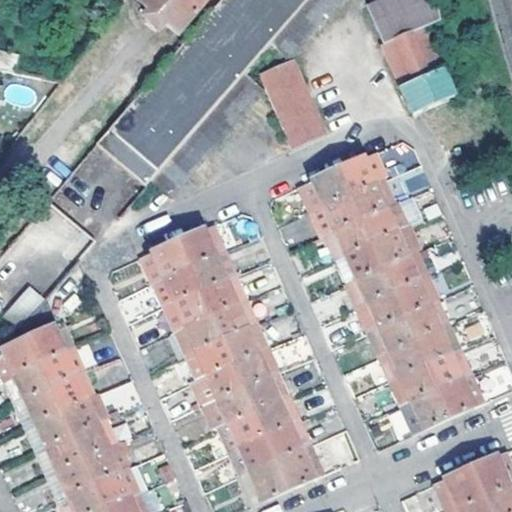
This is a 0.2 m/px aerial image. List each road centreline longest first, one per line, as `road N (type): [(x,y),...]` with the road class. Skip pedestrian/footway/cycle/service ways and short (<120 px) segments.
road 1 (residential): [(251,189),(126,246),(96,282),(199,511)]
road 2 (residential): [(251,189),(393,134),(427,153),(511,320)]
road 3 (residential): [(251,189),(379,480)]
road 4 (residential): [(511,424),(379,480)]
